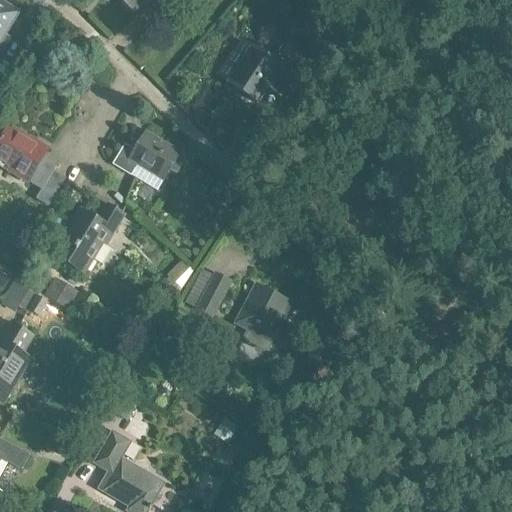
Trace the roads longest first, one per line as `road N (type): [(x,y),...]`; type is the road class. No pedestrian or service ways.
road 1 (residential): [(291,224),(54,0)]
road 2 (track): [(511,443),(291,224)]
